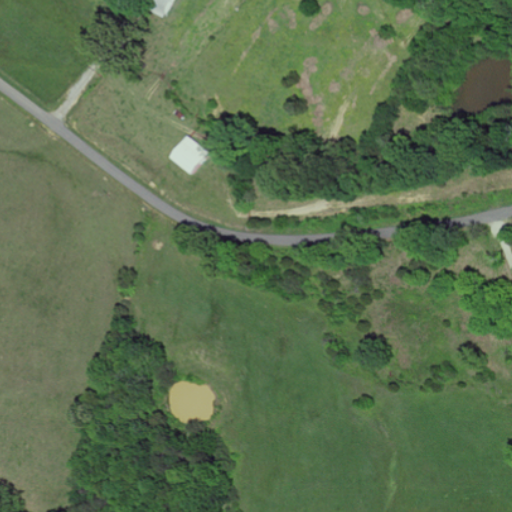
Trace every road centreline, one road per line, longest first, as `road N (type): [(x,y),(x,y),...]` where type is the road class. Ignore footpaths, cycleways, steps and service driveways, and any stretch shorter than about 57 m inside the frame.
road 1 (tertiary): [(511,210),(336,238),(257,238),(206,226),(159,202),(0,85)]
road 2 (track): [(51,122),(128,27)]
